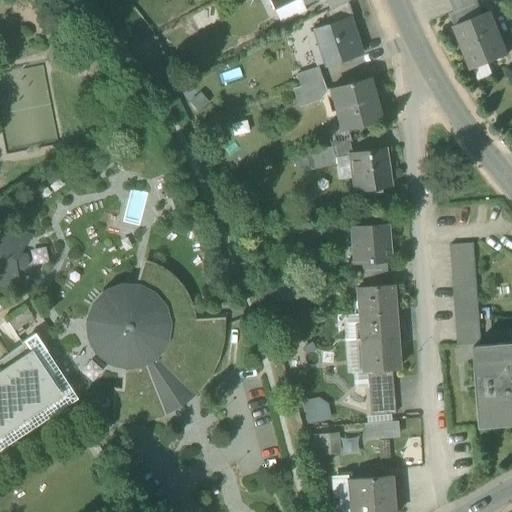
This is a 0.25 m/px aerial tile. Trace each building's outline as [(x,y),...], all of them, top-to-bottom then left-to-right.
[(268,0),(273,10),(293,0),(300,0),(303,5),(314,0),(324,0),(330,10),(346,2),(350,0),(268,0)] [(448,0),(454,13),(476,4),(474,0),(448,0)] [(325,13),(328,24),(348,18),(351,17),(346,2),(330,10),(325,13)] [(454,26),(469,65),(486,59),(488,63),(507,56),(489,12),(454,26)] [(358,47),(348,18),(328,24),(313,29),(317,44),(323,43),(330,64),(358,55),(356,48),(358,47)] [(325,66),(330,64),(323,43),(317,44),(325,66)] [(486,59),(469,65),(472,70),(473,69),(488,63),(486,59)] [(488,63),(473,69),(478,82),(493,75),(488,63)] [(296,74),(300,86),(321,80),(317,67),(296,74)] [(329,90),(340,131),(376,122),(368,95),(372,94),(368,79),(329,90)] [(326,92),(321,80),(300,86),(306,105),(319,101),(326,92)] [(379,121),(372,94),(368,95),(376,122),(379,121)] [(123,132),(92,159),(98,166),(111,155),(119,158),(128,168),(147,173),(159,168),(153,150),(134,145),(123,132)] [(306,153),(311,170),(337,163),(335,158),(351,154),(348,142),(306,153)] [(351,165),(355,192),(390,186),(385,149),(351,154),(352,164),(351,165)] [(353,248),(354,264),(363,263),(385,262),(384,247),(389,246),(388,225),(356,226),(357,247),(353,248)] [(0,284),(17,288),(13,260),(28,236),(7,231),(0,235),(0,284)] [(448,246),(455,335),(481,333),(474,244),(448,246)] [(363,263),(364,275),(388,274),(387,262),(385,262),(363,263)] [(160,272),(141,264),(134,289),(120,289),(105,295),(94,307),(89,322),(91,339),(98,350),(110,359),(123,363),(122,394),(115,394),(114,418),(141,418),(161,413),(192,391),(213,359),(219,324),(219,319),(190,321),(185,302),(175,285),(160,272)] [(390,274),(388,274),(364,275),(365,288),(391,286),(390,274)] [(361,315),(363,340),(398,338),(393,286),(391,286),(365,288),(359,289),(361,315)] [(6,322),(13,332),(33,319),(26,309),(6,322)] [(363,340),(361,315),(347,316),(351,373),(356,373),(366,372),(363,340)] [(482,347),(481,333),(455,335),(456,349),(475,348),(482,347)] [(0,449),(76,399),(33,334),(23,341),(30,352),(2,371),(0,371),(0,449)] [(400,369),(398,338),(363,340),(366,372),(369,372),(392,370),(400,369)] [(30,352),(23,341),(20,343),(21,345),(0,359),(0,368),(2,371),(30,352)] [(475,348),(481,429),(511,426),(511,344),(482,347),(475,348)] [(272,381),(286,379),(283,356),(269,358),(272,381)] [(369,384),(372,416),(389,415),(396,414),(392,370),(369,372),(369,384)] [(366,372),(356,373),(357,385),(369,384),(369,372),(366,372)] [(317,396),(302,400),(306,423),(330,420),(328,403),(317,396)] [(389,415),(372,416),(366,417),(366,424),(390,422),(389,415)] [(366,424),(363,424),(364,439),(398,437),(397,421),(390,422),(366,424)] [(316,436),(318,455),(333,454),(331,434),(316,436)] [(338,434),(331,434),(333,454),(340,454),(338,434)] [(387,440),(378,440),(380,458),(389,457),(387,440)] [(349,511),(347,479),(347,476),(329,477),(332,511),(349,511)] [(349,511),(391,511),(389,476),(382,476),(370,477),(347,479),(349,511)]
